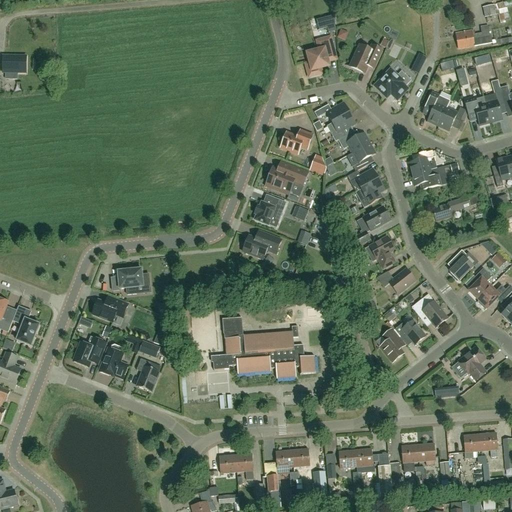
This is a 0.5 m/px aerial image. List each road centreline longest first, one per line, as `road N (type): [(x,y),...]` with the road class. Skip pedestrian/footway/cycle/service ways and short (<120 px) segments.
road 1 (residential): [(68,306),(94,251),(215,235),(273,95)]
road 2 (residential): [(472,323),(412,243),(389,152),(400,127)]
road 3 (residential): [(199,445),(227,434),(355,424),(381,403)]
road 4 (residential): [(381,403),(330,221)]
road 5 (residential): [(199,445),(155,415),(43,371)]
road 6 (residential): [(400,127),(346,87),(302,99),(273,95)]
